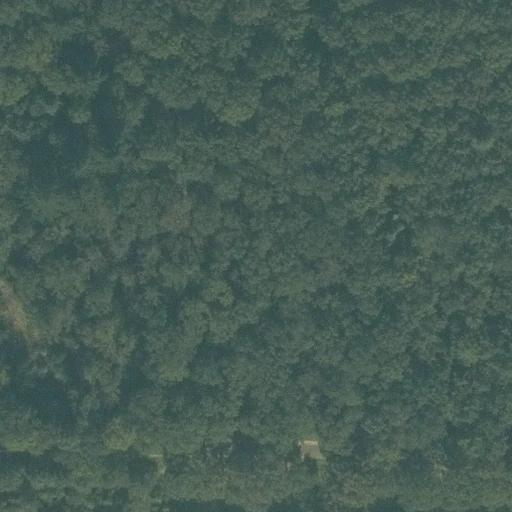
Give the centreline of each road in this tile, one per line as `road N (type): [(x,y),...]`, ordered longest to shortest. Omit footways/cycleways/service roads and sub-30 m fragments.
road 1 (unclassified): [(0,441),(511,453)]
road 2 (track): [(258,0),(461,453)]
